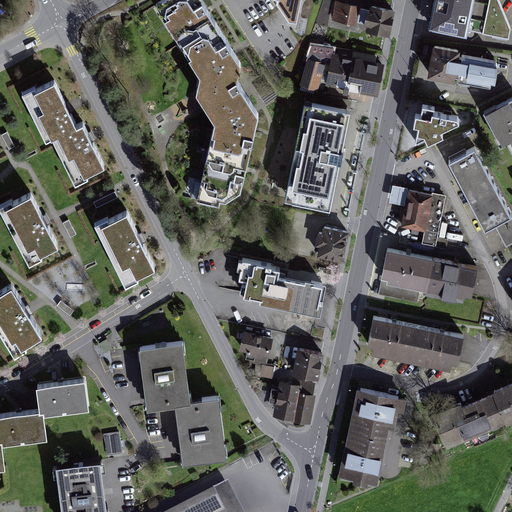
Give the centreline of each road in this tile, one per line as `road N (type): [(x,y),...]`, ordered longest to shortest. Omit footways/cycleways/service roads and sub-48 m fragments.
road 1 (residential): [(337,368),(436,385),(462,380),(482,367),(502,326),(494,271),(436,161),(424,158),(376,180)]
road 2 (residential): [(186,274),(62,22)]
road 3 (residential): [(317,448),(259,417),(186,274)]
road 4 (residential): [(0,389),(186,274)]
road 5 (tertiary): [(376,180),(337,368)]
road 6 (tertiary): [(408,27),(376,180)]
